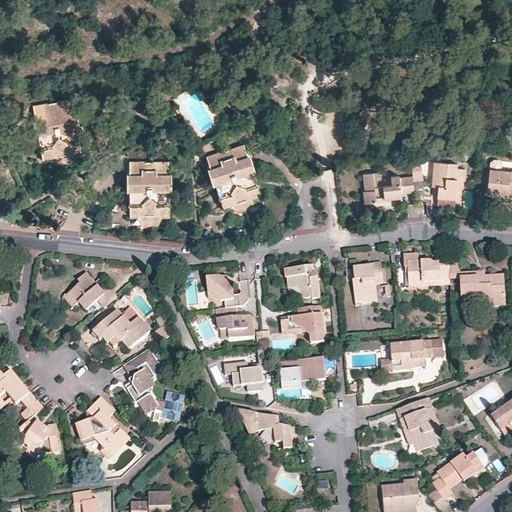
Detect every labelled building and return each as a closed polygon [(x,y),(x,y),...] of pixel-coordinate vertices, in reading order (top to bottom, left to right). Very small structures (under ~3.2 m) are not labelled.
[(80,114),(78,101),(58,105),(39,108),(41,120),(44,136),(46,150),(48,162),(56,161),(60,163),(69,162),(77,161),(80,157),(87,156),(85,143),(82,129),(80,114)] [(250,203),(255,198),(262,197),(259,186),(249,151),(245,138),(226,144),(208,149),(211,162),(221,196),(224,207),(228,207),(238,206),(250,203)] [(493,161),(492,169),(489,192),(509,194),(509,190),(511,189),(511,170),(503,170),(504,163),(501,159),(496,158),(493,161)] [(156,218),(164,215),(171,215),(171,205),(171,189),(171,173),(171,160),(150,160),(131,160),(131,172),(131,205),(131,215),(136,215),(143,218),(156,218)] [(421,160),(412,161),(413,176),(414,181),(424,180),(421,160)] [(439,198),(456,199),(457,180),(465,181),(466,169),(458,168),(458,164),(436,162),(435,181),(442,182),(442,186),(440,186),(439,187),(439,198)] [(414,181),(413,176),(401,178),(400,176),(392,177),(393,184),(379,186),(378,180),(382,179),(381,172),(365,174),(367,190),(365,190),(366,203),(377,202),(377,200),(395,198),(394,193),(403,192),(415,191),(414,181)] [(250,206),(255,198),(250,203),(238,206),(228,207),(235,210),(250,206)] [(455,207),(456,199),(439,198),(438,205),(455,207)] [(158,224),(164,215),(156,218),(143,218),(136,215),(141,224),(158,224)] [(450,278),(450,265),(449,258),(439,258),(439,264),(435,264),(433,267),(429,267),(429,262),(419,262),(419,255),(404,255),(404,268),(407,268),(408,277),(412,277),(413,289),(440,287),(440,279),(450,278)] [(355,299),(369,297),(370,301),(379,299),(377,282),(383,281),(380,259),(371,260),(371,263),(356,265),(357,275),(358,280),(355,280),(352,281),(355,299)] [(461,265),(450,265),(450,278),(451,282),(463,281),(463,299),(490,298),(491,306),(491,308),(506,307),(507,307),(507,306),(507,305),(505,278),(505,277),(504,277),(487,278),(486,274),(481,274),(461,275),(461,265)] [(322,299),(319,274),(313,270),(312,267),(285,270),(286,279),(287,279),(288,286),(292,289),(293,288),(295,288),(296,288),(298,288),(299,289),(300,290),(301,291),(301,292),(302,296),(305,299),(313,299),(313,300),(322,299)] [(98,302),(105,309),(117,298),(107,286),(101,291),(94,283),(86,274),(78,281),(80,284),(68,295),(76,304),(78,302),(87,311),(98,302)] [(207,292),(221,302),(225,302),(225,309),(236,308),(244,308),(251,300),(245,296),(242,294),(239,298),(233,299),(232,285),(226,280),(226,277),(206,278),(207,292)] [(221,302),(207,292),(207,297),(214,303),(221,302)] [(71,309),(76,304),(68,295),(63,299),(71,309)] [(491,306),(490,298),(463,299),(464,307),(491,306)] [(325,344),(322,307),(297,309),(298,317),(291,318),(291,324),(305,334),(309,337),(309,345),(325,344)] [(139,318),(131,308),(122,316),(130,326),(139,318)] [(225,309),(216,310),(217,329),(217,330),(218,330),(218,331),(219,331),(220,331),(228,331),(229,340),(255,338),(254,328),(252,318),(252,317),(251,317),(251,316),(250,316),(237,317),(236,308),(225,309)] [(115,338),(121,344),(123,343),(130,351),(151,332),(139,318),(130,326),(122,316),(117,311),(95,331),(103,340),(105,338),(110,343),(115,338)] [(305,334),(291,324),(291,318),(285,318),(280,319),(282,337),(305,334)] [(103,340),(95,331),(93,334),(100,342),(103,340)] [(269,342),(268,335),(271,335),(270,332),(262,333),(263,343),(269,342)] [(118,347),(121,344),(115,338),(110,343),(115,349),(118,347)] [(444,358),(443,341),(430,342),(392,345),(394,371),(415,369),(414,366),(414,360),(426,359),(444,358)] [(161,369),(149,350),(133,361),(138,369),(129,375),(126,376),(128,379),(130,382),(124,385),(134,401),(136,400),(137,402),(145,413),(154,408),(152,421),(159,422),(164,400),(154,398),(150,397),(145,390),(150,377),(155,373),(161,369)] [(336,377),(335,359),(320,361),(280,364),(282,392),(301,390),(301,384),(326,382),(326,378),(333,377),(336,377)] [(138,369),(133,361),(124,366),(129,375),(138,369)] [(247,363),(224,366),(225,377),(231,376),(233,389),(247,388),(248,395),(262,394),(260,373),(258,371),(248,372),(247,363)] [(37,401),(31,393),(22,383),(11,370),(4,375),(1,373),(0,373),(0,402),(4,400),(2,397),(8,392),(14,399),(18,404),(22,401),(28,409),(37,401)] [(150,393),(155,373),(150,377),(147,388),(145,390),(150,397),(154,398),(150,393)] [(0,409),(14,399),(8,392),(2,397),(4,400),(0,402),(0,409)] [(110,418),(116,411),(101,397),(88,412),(90,415),(93,418),(91,420),(77,423),(81,441),(96,438),(105,446),(105,449),(112,455),(129,437),(128,436),(110,419),(110,418)] [(436,435),(426,410),(434,407),(431,400),(431,398),(398,411),(404,428),(409,426),(416,445),(419,452),(439,445),(436,435)] [(28,409),(22,414),(28,421),(18,430),(23,438),(22,440),(37,453),(40,449),(47,454),(59,452),(56,426),(49,427),(47,429),(41,424),(38,421),(39,419),(36,415),(44,408),(38,400),(37,401),(28,409)] [(511,404),(496,415),(500,421),(497,424),(509,440),(511,438),(511,404)] [(444,432),(434,407),(426,410),(436,435),(444,432)] [(280,426),(280,419),(242,411),(241,417),(249,435),(257,432),(274,430),(275,444),(283,443),(284,449),(299,448),(298,440),(297,435),(296,435),(295,429),(280,426)] [(411,447),(416,445),(409,426),(404,428),(407,437),(411,447)] [(297,459),(296,452),(286,453),(286,454),(286,460),(289,460),(289,465),(297,464),(297,459)] [(438,490),(446,500),(455,493),(451,488),(462,481),(463,479),(462,477),(466,475),(470,480),(479,473),(476,470),(476,469),(476,468),(482,464),(474,455),(468,459),(464,455),(463,455),(439,473),(443,477),(433,484),(438,490)] [(499,459),(493,461),(498,472),(504,469),(499,459)] [(476,470),(479,473),(481,476),(487,472),(482,464),(476,468),(476,469),(476,470)] [(418,511),(418,510),(418,504),(415,504),(414,497),(420,496),(418,481),(409,482),(409,486),(405,486),(383,488),(385,511),(406,510),(406,511),(418,511)] [(94,500),(93,490),(73,493),(75,503),(82,502),(82,511),(99,511),(98,499),(94,500)] [(440,511),(450,505),(446,500),(438,490),(429,497),(440,511)] [(172,511),(171,492),(150,492),(150,502),(132,503),(132,511),(123,511),(172,511)]
